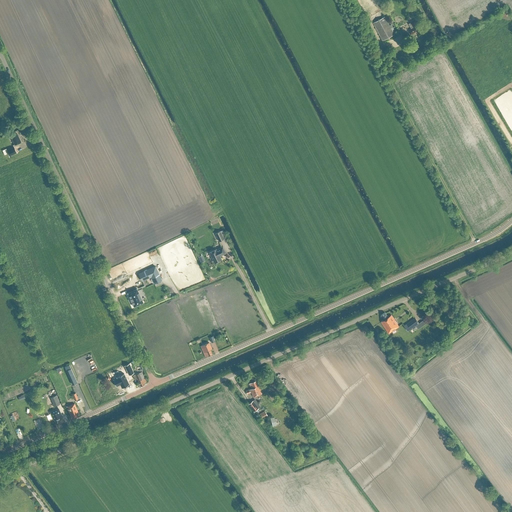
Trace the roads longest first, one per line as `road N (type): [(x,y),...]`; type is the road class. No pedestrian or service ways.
road 1 (unclassified): [(0,475),(511,252)]
road 2 (tertiary): [(155,384),(511,223)]
road 3 (tertiary): [(155,384),(0,53)]
road 4 (track): [(475,242),(377,63)]
road 5 (tertiary): [(0,452),(155,384)]
